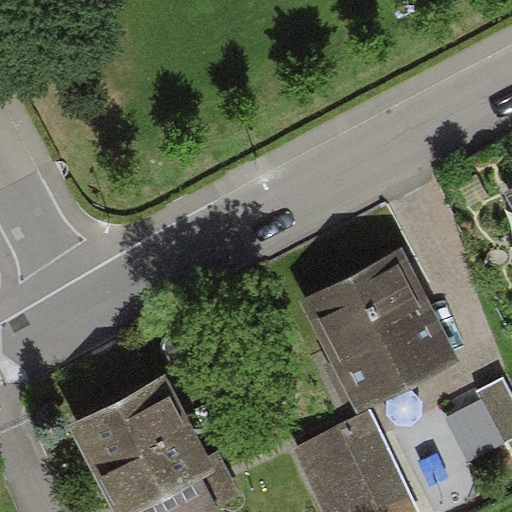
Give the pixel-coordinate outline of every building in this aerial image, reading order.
[(402,230),(299,283),(357,396),(460,344),(402,230)] [(164,350),(67,401),(117,496),(132,487),(215,446),(213,442),(164,350)] [(511,384),(504,368),(477,381),(481,389),(445,407),(468,453),(511,431),(511,384)] [(371,399),(294,435),(330,511),(420,511),(424,510),(371,399)] [(218,440),(213,442),(215,446),(132,487),(144,511),(185,511),(240,484),(218,440)]
